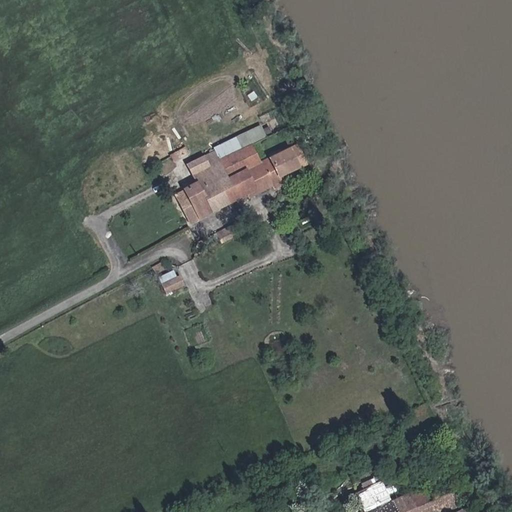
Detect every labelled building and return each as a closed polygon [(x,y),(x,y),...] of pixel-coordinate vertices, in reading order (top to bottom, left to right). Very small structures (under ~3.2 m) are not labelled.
[(219,166),(251,149),(267,141),(261,130),(216,153),(215,152),(208,155),(211,159),(215,157),(219,166)] [(211,159),(188,172),(197,190),(185,196),(187,198),(177,203),(193,232),(250,200),(252,204),(277,190),(275,186),(278,185),(269,169),(284,161),(292,177),(310,167),(299,146),(261,167),(251,149),(219,166),(215,157),(211,159)] [(278,185),(292,177),(284,161),(269,169),(278,185)] [(249,222),(221,239),(227,251),(256,233),(249,222)] [(167,270),(157,276),(161,283),(171,277),(167,270)] [(367,511),(382,511),(387,510),(395,506),(387,486),(361,498),(367,511)] [(382,511),(457,511),(462,510),(455,495),(421,511),(419,511),(412,497),(395,506),(387,510),(382,511)]
